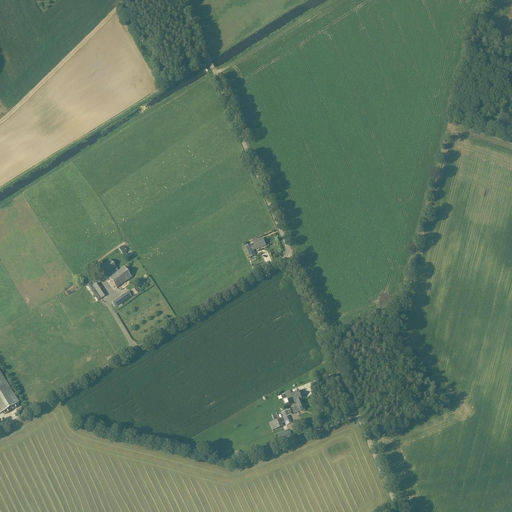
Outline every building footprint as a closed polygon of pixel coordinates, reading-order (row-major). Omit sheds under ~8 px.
[(256,250),(257,250),(265,246),(262,239),(253,243),(255,246),(252,247),(251,245),(245,247),(250,259),(255,256),(253,251),(256,250)] [(101,267),(109,278),(116,289),(131,278),(123,268),(118,272),(110,260),(101,267)] [(106,296),(98,283),(92,286),(100,299),(106,296)] [(117,308),(132,297),(128,291),(113,302),(117,308)] [(0,413),(3,412),(5,415),(8,413),(6,410),(11,407),(13,410),(16,408),(14,405),(18,403),(0,372),(0,413)] [(296,403),(302,401),(298,392),(291,395),(290,391),(284,393),(286,397),(290,406),(296,403)] [(305,410),(302,401),(296,403),(298,406),(292,409),(294,414),(301,411),(301,413),(302,413),(305,412),(305,411),(305,410)] [(287,411),(281,413),(285,423),(290,421),(287,411)] [(280,419),(279,420),(277,416),(273,418),(274,422),(277,429),(283,427),(280,419)] [(278,434),(280,439),(292,434),(291,432),(289,433),(288,430),(278,434)] [(268,445),(269,448),(273,447),(274,449),(278,447),(275,441),(271,442),(271,443),(268,445)]
